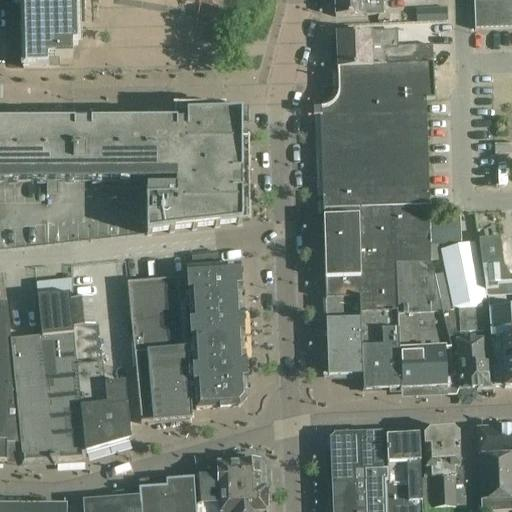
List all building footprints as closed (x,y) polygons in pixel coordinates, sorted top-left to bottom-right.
[(11,0),(12,5),(21,5),(23,70),(48,69),(47,60),(72,60),(72,47),(78,47),(76,0),(11,0)] [(333,0),(334,19),(381,17),(381,6),(380,0),(333,0)] [(511,0),(473,0),(475,32),(511,30),(511,0)] [(162,6),(162,27),(180,27),(181,7),(162,6)] [(415,11),(416,26),(447,23),(446,9),(415,11)] [(336,69),(432,65),(449,64),(448,47),(447,23),(416,26),(395,27),(396,34),(335,36),(336,69)] [(426,154),(424,115),(424,104),(434,103),(432,65),(336,69),(337,78),(337,86),(336,91),(336,96),(335,100),(333,103),(330,107),(327,109),(325,109),(312,110),(313,118),(320,118),(321,157),(342,157),(409,154),(426,154)] [(191,231),(239,226),(241,226),(249,225),(247,126),(238,126),(225,108),(172,109),(172,115),(0,117),(0,253),(77,244),(102,241),(128,239),(133,238),(146,236),(173,233),(181,232),(191,231)] [(334,209),(322,209),(323,236),(325,301),(360,300),(360,314),(396,313),(396,312),(398,312),(395,264),(430,264),(428,208),(426,154),(409,154),(342,157),(321,157),(322,200),(334,200),(334,209)] [(322,200),(322,209),(334,209),(334,200),(322,200)] [(511,285),(508,286),(508,278),(502,269),(499,240),(478,242),(482,269),(486,297),(488,297),(492,365),(493,389),(505,389),(511,388),(511,285)] [(193,266),(217,265),(216,253),(192,254),(193,266)] [(437,315),(445,349),(450,349),(430,267),(430,264),(395,264),(398,312),(398,317),(437,315)] [(195,411),(240,409),(246,402),(239,268),(188,271),(195,411)] [(142,427),(193,422),(185,280),(127,285),(142,427)] [(84,456),(68,297),(67,282),(36,285),(37,299),(41,338),(52,466),(52,468),(78,467),(78,461),(84,460),(84,456)] [(74,328),(95,327),(93,299),(72,301),(74,328)] [(326,322),(360,321),(360,314),(360,300),(325,301),(326,322)] [(0,467),(7,468),(9,408),(16,408),(10,341),(6,304),(0,303),(0,467)] [(460,335),(483,334),(483,311),(460,312),(460,335)] [(401,391),(398,317),(398,312),(396,312),(396,313),(360,314),(360,321),(362,378),(363,394),(401,391)] [(458,336),(453,313),(444,315),(449,338),(458,336)] [(446,389),(445,349),(437,315),(398,317),(401,391),(446,389)] [(360,321),(326,322),(328,379),(362,378),(360,321)] [(74,329),(72,330),(84,456),(129,441),(129,440),(124,384),(104,386),(98,327),(74,329)] [(22,468),(52,468),(52,466),(41,338),(10,341),(16,408),(22,468)] [(493,389),(491,365),(486,365),(485,340),(457,342),(460,391),(493,389)] [(445,349),(446,389),(459,388),(450,349),(445,349)] [(22,468),(16,408),(9,408),(7,468),(13,468),(22,468)] [(511,429),(477,431),(482,509),(511,510),(511,429)] [(420,499),(420,511),(455,509),(454,487),(463,486),(462,470),(459,470),(457,432),(423,434),(424,471),(429,471),(430,480),(420,482),(419,485),(420,499)] [(381,440),(381,436),(336,438),(331,442),(332,486),(353,485),(354,504),(365,504),(365,511),(386,511),(385,486),(389,485),(388,474),(387,468),(387,440),(381,440)] [(420,511),(420,499),(419,485),(420,482),(417,439),(387,440),(387,468),(388,474),(389,485),(385,486),(386,511),(420,511)] [(199,481),(199,511),(265,511),(263,470),(261,467),(259,465),(256,463),(252,460),(199,472),(199,481)] [(166,483),(166,489),(167,511),(195,511),(194,481),(166,483)] [(332,511),(365,511),(365,504),(354,504),(353,485),(332,486),(331,486),(332,511)] [(138,511),(167,511),(166,489),(138,491),(138,496),(138,511)] [(104,503),(104,511),(138,511),(138,496),(104,498),(104,503)] [(104,511),(104,503),(73,505),(73,506),(73,511),(104,511)]
